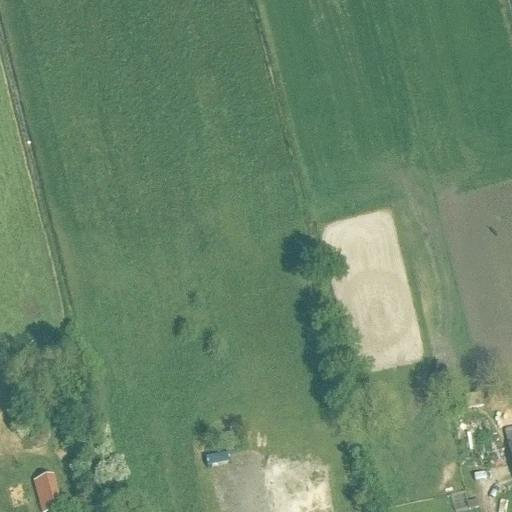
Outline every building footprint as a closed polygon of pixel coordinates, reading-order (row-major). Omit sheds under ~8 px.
[(241,252),(222,259),(232,284),(250,277),(241,252)] [(293,288),(242,300),(276,433),(327,420),(293,288)] [(480,398),(463,401),(466,413),(483,410),(480,398)] [(178,403),(188,443),(201,440),(191,400),(178,403)] [(196,511),(176,421),(145,428),(163,511),(196,511)] [(287,448),(301,511),(319,511),(334,509),(333,506),(348,502),(335,440),(319,444),(318,441),(287,448)] [(280,465),(258,468),(260,481),(282,478),(280,465)] [(59,511),(52,481),(34,485),(40,511),(59,511)] [(476,503),(466,506),(467,511),(475,511),(478,511),(476,503)]
